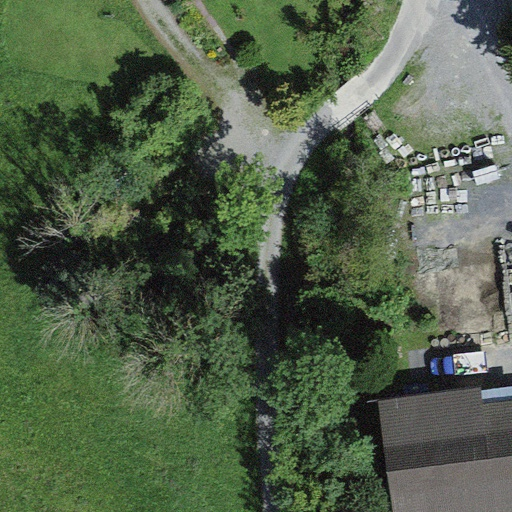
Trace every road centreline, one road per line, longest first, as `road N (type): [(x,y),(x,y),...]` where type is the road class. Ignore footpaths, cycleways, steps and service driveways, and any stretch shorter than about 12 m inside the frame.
road 1 (unknown): [(375,166),(350,300),(340,511)]
road 2 (track): [(162,0),(249,126),(295,158)]
